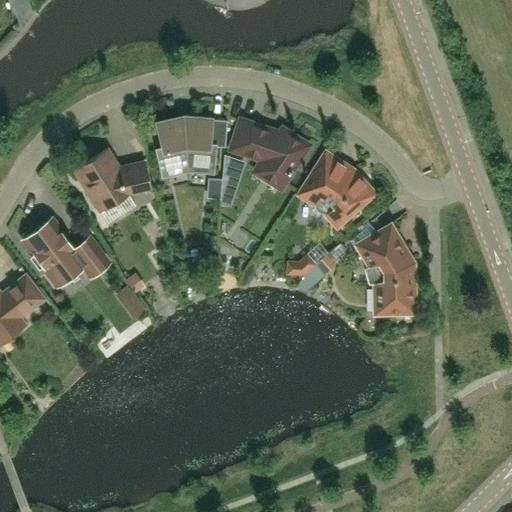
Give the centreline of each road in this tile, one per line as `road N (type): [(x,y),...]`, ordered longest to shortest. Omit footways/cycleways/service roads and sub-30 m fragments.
road 1 (residential): [(468,181),(421,189),(371,136),(315,101),(249,81),(198,78),(121,93),(77,116),(32,158),(0,209)]
road 2 (tertiary): [(468,181),(402,0)]
road 3 (tertiary): [(511,300),(468,181)]
